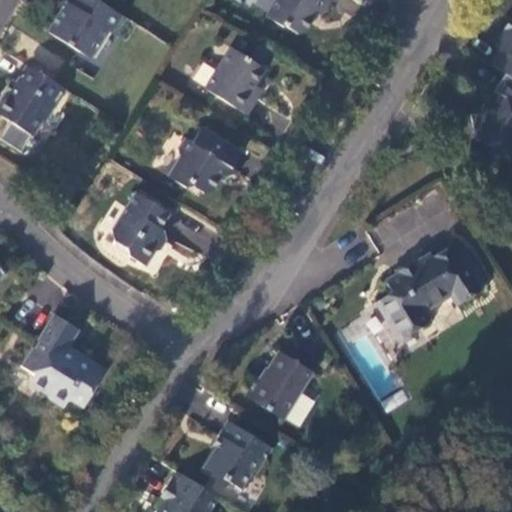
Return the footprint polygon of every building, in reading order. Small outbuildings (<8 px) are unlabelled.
[(49,35),(90,57),(107,32),(111,35),(122,18),(95,0),(57,0),(46,17),(57,23),(49,35)] [(326,0),(277,0),(266,19),(282,30),(283,28),(297,37),(303,36),(316,16),(319,19),(329,4),(325,2),(326,0)] [(497,52),(488,67),(503,77),(510,81),(511,82),(511,38),(501,55),(497,52)] [(38,46),(32,60),(58,71),(64,57),(38,46)] [(256,101),(249,96),(253,89),(263,72),(229,50),(204,91),(245,118),(256,101)] [(53,107),(55,109),(66,92),(28,66),(12,91),(5,94),(0,101),(0,110),(12,118),(3,128),(24,145),(33,132),(42,119),(46,118),(53,107)] [(503,77),(494,91),(488,101),(482,102),(484,109),(480,114),(469,117),(475,144),(478,143),(486,141),(508,155),(511,148),(511,82),(510,81),(503,77)] [(261,93),(253,89),(249,96),(256,101),(261,93)] [(223,175),(227,177),(241,156),(201,131),(192,146),(185,142),(177,153),(179,161),(167,180),(184,191),(191,189),(203,196),(210,195),(223,175)] [(504,160),(508,155),(486,141),(478,143),(504,160)] [(162,243),(160,232),(169,218),(135,196),(111,234),(113,245),(126,253),(128,259),(144,270),(162,243)] [(453,247),(429,262),(427,258),(384,285),(391,296),(376,305),(399,344),(423,329),(430,325),(423,315),(450,298),(456,309),(481,293),(453,247)] [(84,410),(106,374),(75,355),(72,361),(64,356),(68,350),(79,333),(54,318),(37,344),(39,345),(34,353),(33,352),(22,370),(35,378),(31,384),(50,396),(48,401),(63,410),(68,402),(84,410)] [(64,356),(72,361),(75,355),(68,350),(64,356)] [(261,383),(257,380),(245,399),(282,423),(311,374),(279,355),(261,383)] [(248,479),(255,478),(271,451),(228,424),(218,439),(222,441),(215,452),(202,473),(217,482),(222,481),(241,492),(248,479)] [(222,441),(218,439),(212,450),(215,452),(222,441)] [(211,511),(219,501),(176,475),(160,500),(165,503),(158,511),(211,511)]
